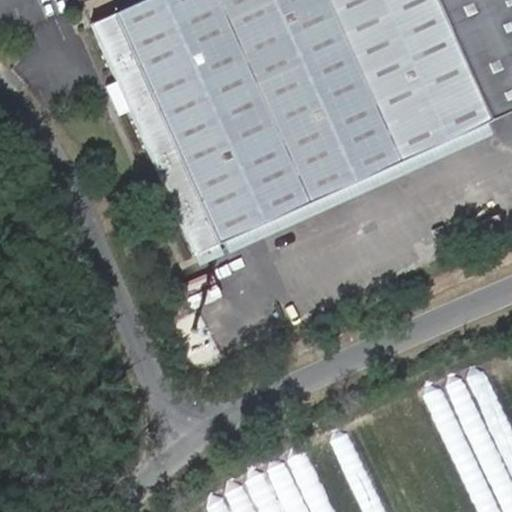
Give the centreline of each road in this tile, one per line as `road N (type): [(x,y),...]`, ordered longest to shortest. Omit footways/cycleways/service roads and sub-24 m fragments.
road 1 (unclassified): [(194,443),(51,125),(0,83)]
road 2 (unclassified): [(194,443),(351,354),(511,292)]
road 3 (unknown): [(280,272),(511,156)]
